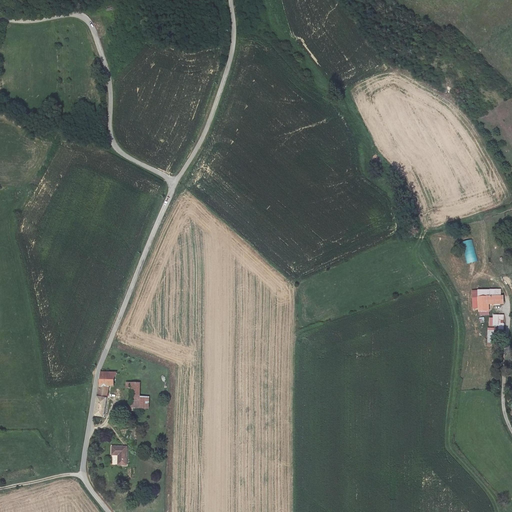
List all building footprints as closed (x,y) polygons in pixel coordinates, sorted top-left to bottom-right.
[(463,242),(468,263),(478,261),(472,240),(463,242)] [(478,296),(500,296),(500,289),(472,291),(473,308),(479,308),(478,296)] [(479,308),(479,311),(489,311),(489,303),(503,303),(503,296),(500,296),(478,296),(479,308)] [(503,329),(504,315),(493,314),(493,318),(490,318),(490,326),(499,326),(499,329),(503,329)] [(117,374),(101,372),(101,373),(101,386),(95,416),(105,418),(110,386),(115,386),(117,374)] [(131,389),(131,406),(131,409),(139,409),(140,397),(141,384),(127,383),(126,389),(131,389)] [(140,397),(139,409),(148,409),(148,397),(140,397)] [(131,409),(131,406),(128,406),(128,413),(134,414),(139,414),(139,409),(131,409)] [(127,447),(113,447),(113,456),(119,455),(119,466),(127,466),(127,447)]
